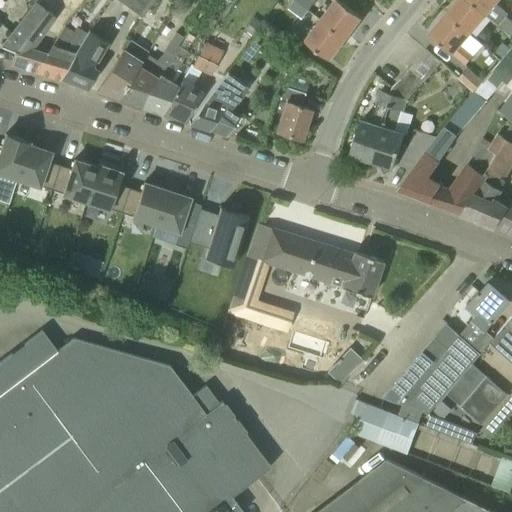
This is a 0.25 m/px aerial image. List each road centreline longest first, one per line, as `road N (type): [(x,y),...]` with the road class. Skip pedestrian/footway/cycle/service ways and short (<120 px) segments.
road 1 (residential): [(313,184),(0,85)]
road 2 (unknown): [(480,246),(290,454)]
road 3 (residential): [(313,184),(350,82),(416,0)]
road 4 (residential): [(511,260),(313,184)]
